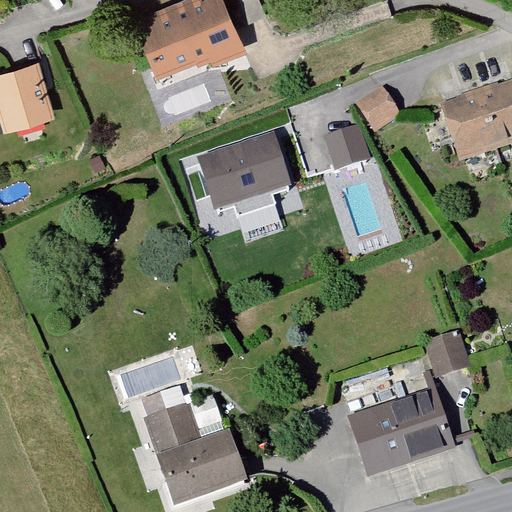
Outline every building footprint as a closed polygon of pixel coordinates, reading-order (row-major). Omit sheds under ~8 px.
[(234,0),(180,0),(141,15),(166,80),(219,59),(222,68),(256,55),(234,0)] [(46,61),(0,76),(0,91),(13,132),(64,115),(46,61)] [(511,83),(449,105),(467,159),(511,143),(511,83)] [(391,88),(364,103),(379,131),(406,116),(391,88)] [(357,126),(325,137),(337,172),(369,161),(357,126)] [(282,132),(203,158),(221,212),(300,185),(282,132)] [(465,332),(429,343),(439,379),(476,369),(465,332)] [(441,388),(353,419),(374,478),(462,447),(441,388)] [(148,401),(154,420),(187,409),(181,391),(148,401)] [(220,400),(194,407),(201,430),(226,423),(220,400)] [(154,420),(148,421),(177,510),(255,484),(238,434),(206,445),(201,430),(194,407),(187,409),(154,420)]
